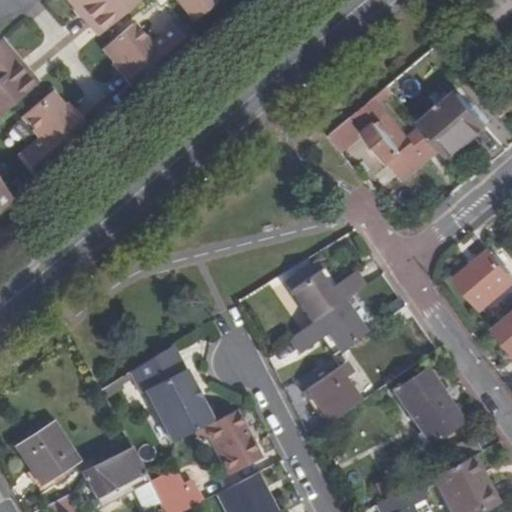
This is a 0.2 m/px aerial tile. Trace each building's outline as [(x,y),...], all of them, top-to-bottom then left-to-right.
[(78,7),(100,33),(102,31),(139,0),(66,0),(75,9),(78,7)] [(175,0),(192,21),(214,3),(212,0),(175,0)] [(511,0),(496,0),(489,6),(501,21),(511,11),(511,0)] [(114,65),(139,92),(189,50),(172,29),(151,47),(132,25),(111,42),(101,50),(114,65)] [(10,61),(14,58),(0,41),(0,114),(31,88),(34,87),(10,61)] [(111,68),(133,97),(139,92),(114,65),(111,68)] [(511,86),(498,99),(508,110),(511,105),(511,86)] [(454,91),(421,119),(426,124),(444,145),(455,158),(488,130),(454,91)] [(18,157),(36,179),(87,136),(64,108),(50,93),(41,100),(21,117),(39,139),(18,157)] [(502,115),(508,110),(498,99),(492,103),(502,115)] [(381,102),(361,119),(371,131),(367,135),(407,179),(444,145),(426,124),(412,135),(381,102)] [(64,108),(87,136),(90,133),(68,105),(64,108)] [(345,155),(367,135),(371,131),(361,119),(358,117),(332,139),(345,155)] [(0,209),(10,201),(0,189),(0,209)] [(511,270),(492,248),(456,277),(483,310),(511,283),(511,270)] [(326,333),(339,351),(364,333),(342,303),(365,286),(356,273),(329,292),(316,275),(291,292),(312,321),(290,337),(301,352),(326,333)] [(511,319),(497,333),(511,351),(511,319)] [(210,426),(182,375),(179,376),(165,350),(158,355),(140,367),(127,375),(141,397),(146,394),(174,445),(196,433),(210,426)] [(342,364),(335,369),(342,379),(349,374),(342,364)] [(465,420),(430,368),(397,392),(433,443),(465,420)] [(307,389),(330,422),(359,402),(342,379),(335,369),(307,389)] [(259,460),(235,413),(210,426),(196,433),(202,442),(210,439),(229,476),(259,460)] [(80,464),(53,423),(27,439),(18,445),(46,487),(80,464)] [(449,451),(456,464),(472,456),(483,450),(476,436),(449,451)] [(135,494),(152,485),(151,483),(132,448),(98,467),(100,473),(90,479),(105,510),(135,494)] [(479,511),(496,503),(472,456),(456,464),(432,477),(450,511),(479,511)] [(165,476),(151,483),(152,485),(164,507),(166,511),(188,511),(193,510),(203,505),(195,489),(184,494),(174,471),(165,476)] [(266,489),(259,475),(218,497),(226,511),(274,511),(264,490),(266,489)] [(437,493),(430,478),(398,495),(384,503),(378,506),(382,511),(416,511),(413,506),(437,493)] [(375,486),(384,503),(398,495),(388,479),(375,486)] [(145,511),(155,511),(164,507),(152,485),(135,494),(145,511)] [(74,511),(68,501),(48,511),(74,511)]
